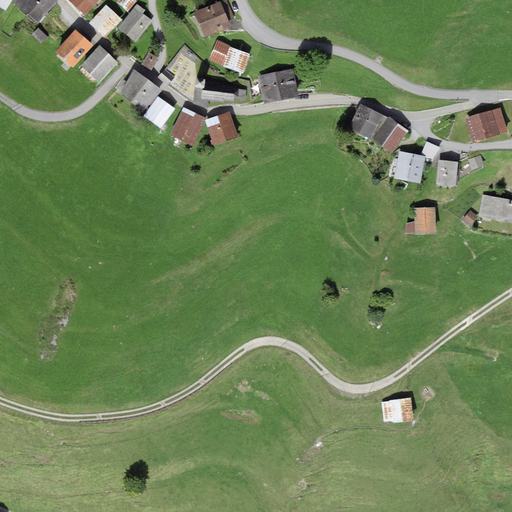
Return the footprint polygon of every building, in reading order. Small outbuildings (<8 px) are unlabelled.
[(14,0),(0,0),(0,3),(8,9),(14,0)] [(56,3),(52,0),(27,0),(22,6),(39,21),(56,3)] [(101,0),(73,0),(73,1),(88,15),(101,0)] [(138,3),(135,0),(123,0),(119,5),(130,14),(138,3)] [(224,5),(230,20),(235,18),(229,3),(224,5)] [(231,28),(223,7),(200,16),(208,37),(231,28)] [(121,20),(108,8),(93,26),(107,37),(121,20)] [(151,22),(136,12),(123,30),(137,41),(151,22)] [(92,48),(77,35),(59,55),(74,68),(92,48)] [(252,55),(220,42),(213,60),(245,73),(252,55)] [(116,65),(100,50),(83,67),(99,83),(116,65)] [(158,58),(150,54),(144,65),(152,70),(158,58)] [(170,69),(163,77),(172,84),(178,76),(170,69)] [(296,71),(264,78),(269,103),(301,96),(296,71)] [(162,93),(138,78),(127,99),(146,111),(162,93)] [(198,78),(196,106),(210,107),(210,101),(226,103),(226,101),(237,102),(238,100),(245,100),(246,90),(239,90),(239,88),(228,87),(228,85),(209,83),(210,79),(198,78)] [(175,109),(161,100),(149,118),(163,128),(175,109)] [(387,121),(364,109),(353,131),(378,142),(387,121)] [(502,110),(471,120),(478,142),(509,132),(502,110)] [(207,119),(187,111),(177,135),(196,144),(207,119)] [(232,115),(211,120),(217,144),(238,139),(232,115)] [(409,133),(392,122),(378,142),(395,154),(409,133)] [(441,149),(429,144),(424,155),(436,160),(441,149)] [(427,159),(404,155),(400,180),(423,184),(427,159)] [(470,160),(475,172),(486,168),(482,156),(470,160)] [(459,164),(444,163),(443,185),(458,186),(459,164)] [(511,201),(487,198),(485,218),(511,221),(511,201)] [(437,210),(420,211),(421,225),(411,226),(411,234),(439,233),(437,210)] [(412,399),(385,403),(388,424),(416,420),(412,399)]
